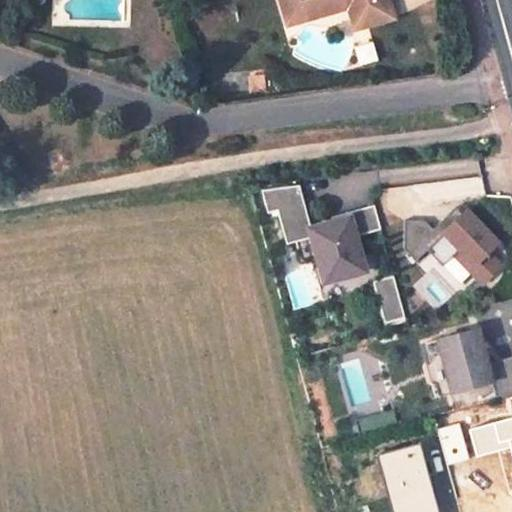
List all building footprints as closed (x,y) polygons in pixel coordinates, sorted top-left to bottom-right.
[(278,0),(283,15),(335,0),(351,0),(359,25),(394,15),(389,0),(278,0)] [(403,209),(481,198),(475,157),(381,170),(384,191),(400,189),(403,209)] [(461,203),(432,230),(453,253),(439,266),(468,296),(502,264),(488,249),(496,241),(461,203)] [(401,213),(330,209),(328,259),(361,261),(362,269),(409,271),(410,241),(401,241),(401,213)] [(401,241),(410,241),(412,213),(401,213),(401,241)] [(378,326),(400,320),(389,275),(367,280),(378,326)] [(434,392),(487,382),(476,325),(423,336),(434,392)] [(511,511),(511,459),(475,469),(483,500),(491,498),(494,511),(511,511)]
